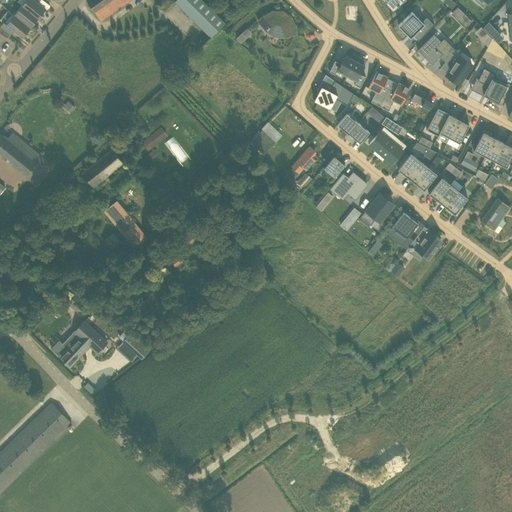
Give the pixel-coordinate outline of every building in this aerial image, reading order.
[(36,1),(37,0),(25,0),(22,5),(38,18),(46,9),(36,1)] [(100,21),(125,4),(127,2),(129,0),(87,0),(86,0),(100,21)] [(210,37),(225,22),(202,0),(175,0),(174,1),(210,37)] [(385,0),(387,1),(385,2),(393,10),(403,1),(401,0),(385,0)] [(30,28),(38,18),(22,5),(14,14),(30,28)] [(465,13),(458,6),(451,13),(458,20),(465,13)] [(264,15),(258,21),(266,29),(268,31),(270,33),(272,34),(277,35),(280,36),(282,36),(285,35),(296,33),(294,25),(290,17),(284,13),(279,11),(273,11),(264,15)] [(412,11),(398,25),(408,35),(410,37),(413,35),(418,40),(434,24),(426,17),(422,21),(412,11)] [(30,28),(14,14),(6,24),(3,22),(0,26),(10,34),(13,29),(22,37),(30,28)] [(488,22),(482,27),(498,44),(504,39),(488,22)] [(492,40),(487,35),(481,40),(487,48),(492,40)] [(427,39),(417,49),(432,64),(442,54),(427,39)] [(498,67),(505,53),(490,46),(483,59),(498,67)] [(459,83),(472,64),(459,56),(458,58),(452,54),(441,67),(448,72),(446,75),(459,83)] [(335,60),(329,71),(335,74),(336,71),(346,77),(355,60),(345,55),(340,63),(335,60)] [(355,60),(346,77),(356,82),(354,84),(360,87),(365,77),(360,74),(365,65),(355,60)] [(495,74),(484,68),(478,79),(477,80),(488,85),(483,94),(488,97),(489,97),(498,102),(507,84),(494,76),(495,74)] [(377,71),(368,87),(376,91),(371,101),(380,106),(388,89),(383,86),(388,77),(377,71)] [(353,93),(334,80),(329,90),(321,86),(314,100),(330,108),(335,98),(347,104),(353,93)] [(388,89),(380,106),(388,110),(393,101),(401,105),(409,88),(398,83),(394,92),(388,89)] [(416,94),(413,100),(431,109),(434,103),(416,94)] [(438,108),(426,130),(439,136),(440,133),(440,132),(449,114),(438,108)] [(347,113),(338,124),(348,133),(349,133),(358,122),(347,113)] [(449,114),(440,132),(440,133),(449,137),(459,119),(449,114)] [(403,127),(386,116),(382,123),(398,134),(403,127)] [(459,119),(449,137),(459,143),(469,124),(459,119)] [(358,122),(349,133),(360,142),(369,131),(358,122)] [(262,128),(250,140),(264,154),(276,142),(262,128)] [(483,131),(473,150),(485,156),(495,137),(483,131)] [(0,155),(27,178),(28,177),(37,185),(53,165),(12,132),(7,138),(3,135),(2,136),(0,134),(0,155)] [(379,132),(370,143),(381,152),(390,141),(379,132)] [(300,139),(293,134),(275,154),(282,160),(278,164),(284,170),(304,147),(298,142),(300,139)] [(148,151),(157,143),(150,135),(141,142),(148,151)] [(495,137),(485,156),(494,161),(504,142),(495,137)] [(428,139),(424,145),(429,148),(430,148),(433,142),(428,139)] [(390,141),(381,152),(392,162),(401,150),(390,141)] [(424,145),(417,142),(412,147),(424,154),(429,148),(424,145)] [(511,146),(504,142),(494,161),(506,167),(511,155),(511,146)] [(313,153),(317,149),(312,144),(294,164),(300,170),(304,165),(305,165),(315,155),(313,153)] [(93,186),(122,162),(112,150),(83,174),(93,186)] [(411,153),(398,169),(406,176),(419,160),(411,153)] [(334,155),(324,167),(324,168),(334,176),(338,171),(344,164),(334,155)] [(465,156),(461,163),(466,166),(470,159),(465,156)] [(419,160),(406,176),(415,182),(415,183),(428,166),(419,160)] [(450,173),(454,168),(449,164),(446,169),(450,173)] [(428,166),(415,183),(423,189),(424,190),(437,173),(436,173),(428,166)] [(478,168),(475,175),(484,179),(487,172),(478,168)] [(312,179),(306,173),(298,183),(304,188),(312,179)] [(492,173),(484,183),(491,188),(498,178),(492,173)] [(341,176),(330,190),(335,194),(340,189),(353,200),(364,186),(351,175),(346,181),(341,176)] [(428,193),(437,200),(450,184),(441,177),(428,193)] [(437,200),(446,207),(459,191),(450,184),(437,200)] [(459,191),(446,207),(454,214),(467,198),(459,191)] [(317,206),(321,210),(333,196),(328,192),(317,206)] [(385,214),(393,203),(380,193),(381,192),(380,192),(379,194),(367,209),(366,209),(360,217),(361,217),(370,224),(370,225),(371,226),(371,225),(376,218),(379,220),(379,221),(379,222),(380,220),(384,214),(385,214)] [(497,197),(480,220),(494,230),(511,207),(497,197)] [(117,200),(112,205),(104,211),(133,246),(135,245),(137,248),(148,238),(146,236),(117,200)] [(341,225),(347,230),(361,213),(354,207),(341,225)] [(403,212),(388,232),(402,243),(406,239),(407,236),(408,237),(414,230),(413,229),(418,222),(403,212)] [(112,248),(122,240),(114,231),(104,239),(112,248)] [(419,233),(411,244),(424,253),(423,254),(429,259),(434,252),(433,251),(441,240),(429,231),(424,237),(419,233)] [(180,248),(185,256),(194,250),(189,242),(180,248)] [(373,255),(378,250),(373,246),(369,252),(373,255)] [(180,255),(171,258),(173,267),(183,264),(180,255)] [(398,262),(392,271),(398,276),(405,267),(398,262)] [(158,269),(162,276),(169,272),(166,265),(158,269)] [(74,293),(64,286),(51,299),(54,303),(55,303),(57,304),(54,307),(61,312),(74,293)] [(86,305),(74,297),(70,302),(83,310),(86,305)] [(69,366),(86,349),(90,345),(98,352),(107,342),(85,321),(63,344),(68,348),(59,357),(69,366)] [(130,360),(137,354),(141,358),(148,351),(131,333),(117,346),(130,360)] [(51,403),(0,452),(0,491),(71,423),(51,403)]
